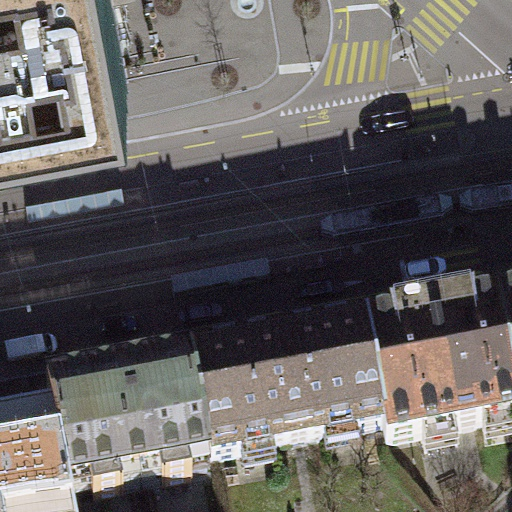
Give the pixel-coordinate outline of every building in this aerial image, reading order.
[(0,0),(0,104),(127,82),(111,0),(0,0)] [(511,303),(498,307),(511,379),(511,303)] [(511,422),(511,379),(498,307),(367,331),(386,431),(389,445),(511,422)] [(386,431),(367,331),(194,363),(213,463),(386,431)] [(213,463),(194,363),(47,391),(53,421),(56,436),(59,436),(69,490),(91,486),(95,502),(125,496),(122,480),(160,473),(162,489),(194,483),(191,467),(213,463)] [(0,430),(0,511),(72,511),(69,490),(59,436),(56,436),(53,421),(0,430)]
